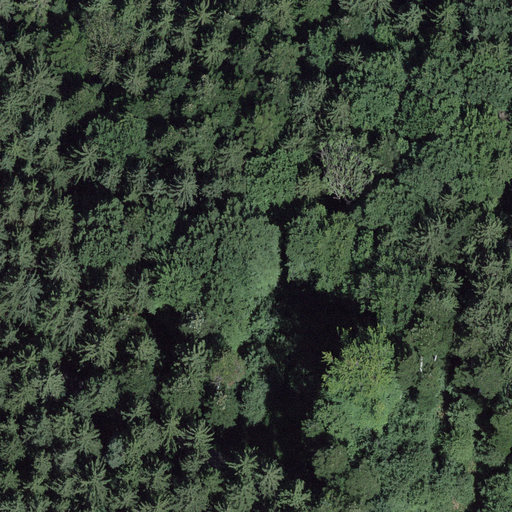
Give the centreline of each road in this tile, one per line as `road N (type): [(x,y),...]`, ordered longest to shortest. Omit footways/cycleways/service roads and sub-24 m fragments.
road 1 (track): [(0,318),(321,511)]
road 2 (track): [(80,0),(213,22),(288,0)]
